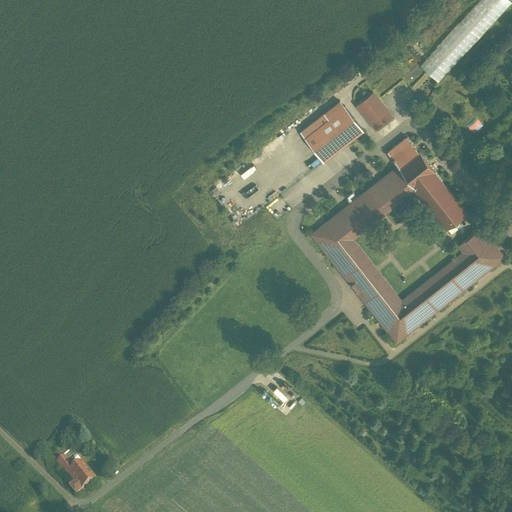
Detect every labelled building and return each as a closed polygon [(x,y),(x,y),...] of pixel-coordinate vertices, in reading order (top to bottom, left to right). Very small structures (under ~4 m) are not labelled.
[(457,0),(447,0),(411,40),(424,51),(464,7),(457,0)] [(511,1),(510,0),(480,0),(421,65),(439,81),(511,1)] [(393,116),(373,91),(357,104),(377,129),(393,116)] [(341,100),(301,131),(324,161),(364,129),(341,100)] [(402,301),(397,294),(358,244),(357,244),(352,238),(359,233),(416,188),(447,226),(467,211),(435,171),(436,170),(420,150),(419,151),(407,136),(388,151),(399,165),(313,233),(397,340),(504,256),(504,255),(481,226),(481,227),(480,227),(459,244),(459,245),(460,245),(465,251),(458,256),(408,295),(408,296),(402,301)] [(96,480),(82,463),(74,469),(64,457),(57,463),(67,475),(69,474),(75,482),(70,487),(76,495),(82,490),(82,491),(96,480)]
